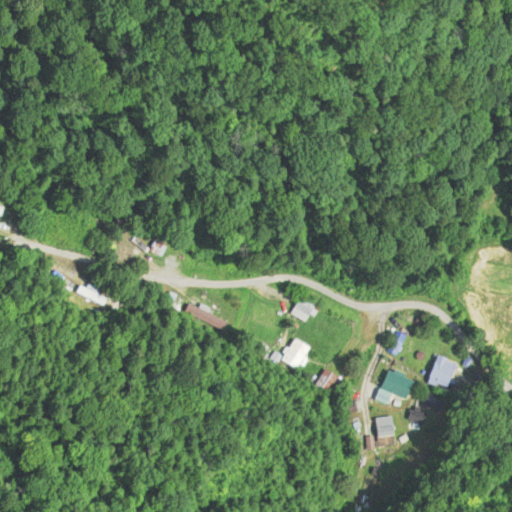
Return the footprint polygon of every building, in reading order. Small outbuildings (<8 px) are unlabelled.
[(163,243),(154,242),(152,253),(161,255),(163,243)] [(67,288),(94,307),(100,299),(91,292),(95,287),(85,279),(81,285),(73,280),(67,288)] [(323,310),(306,296),(293,313),(309,326),(323,310)] [(212,311),(189,300),(183,315),(225,334),(230,322),(211,314),(212,311)] [(407,337),(398,331),(386,352),(394,357),(407,337)] [(316,350),(298,338),(283,361),(301,373),(316,350)] [(457,369),(442,359),(428,378),(443,389),(457,369)] [(321,393),(334,374),(326,369),(313,388),(321,393)] [(375,401),(387,406),(392,395),(407,402),(416,381),(389,369),(375,401)]
